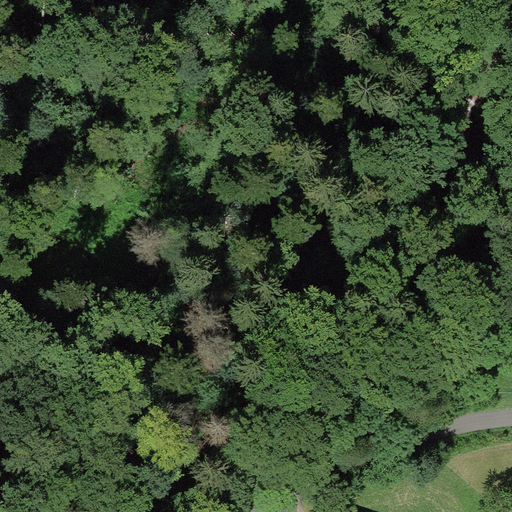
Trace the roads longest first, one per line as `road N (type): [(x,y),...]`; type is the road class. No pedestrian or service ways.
road 1 (unclassified): [(511,417),(358,450),(254,511)]
road 2 (track): [(511,132),(429,75),(363,0)]
